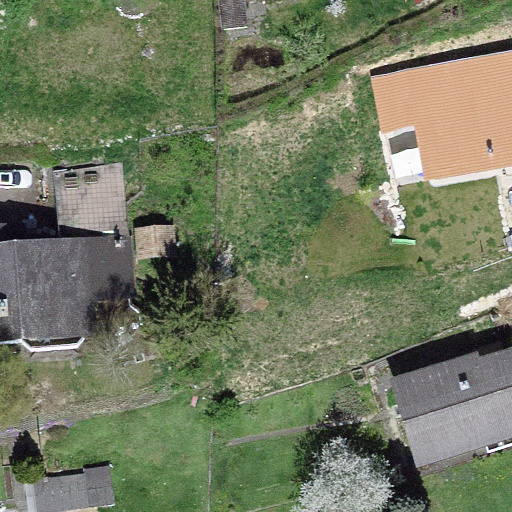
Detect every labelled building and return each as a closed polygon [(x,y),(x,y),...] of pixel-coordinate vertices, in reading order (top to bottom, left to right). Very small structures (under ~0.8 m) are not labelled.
[(511,155),(511,58),(388,76),(392,106),(430,101),(439,165),(511,155)] [(125,289),(116,167),(54,178),(60,250),(16,254),(8,237),(0,237),(0,344),(19,343),(28,354),(73,351),(80,342),(80,334),(86,334),(83,293),(125,289)] [(136,258),(169,256),(167,234),(135,236),(136,258)] [(473,367),(392,393),(415,468),(511,437),(511,383),(506,364),(475,374),(473,367)] [(104,477),(25,487),(29,511),(61,511),(105,507),(108,507),(104,477)]
